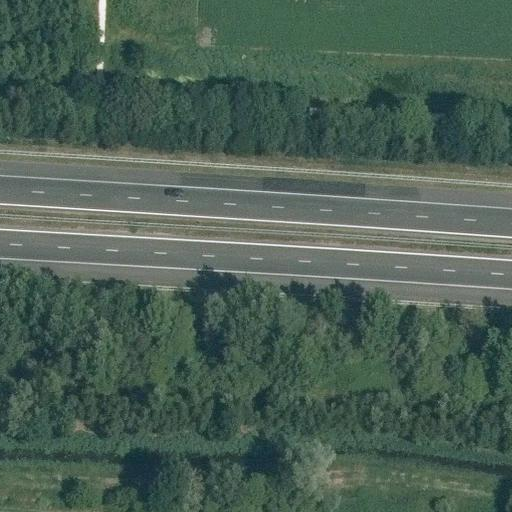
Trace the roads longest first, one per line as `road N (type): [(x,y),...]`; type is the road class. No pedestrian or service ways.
road 1 (motorway): [(511,227),(0,193)]
road 2 (motorway): [(0,245),(511,276)]
